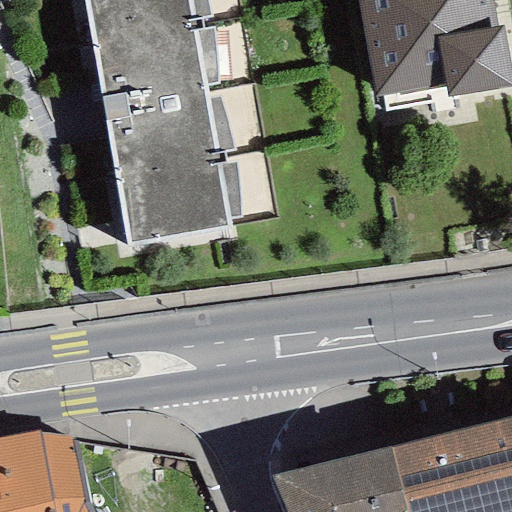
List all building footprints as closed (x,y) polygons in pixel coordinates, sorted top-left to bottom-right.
[(81,0),(129,246),(231,230),(229,220),(240,218),(235,163),(225,165),(223,153),(233,152),(218,99),(208,100),(206,86),(216,85),(212,30),(202,30),(200,19),(211,17),(205,0),(81,0)] [(491,0),(356,0),(375,97),(398,93),(398,95),(444,87),(446,98),(511,86),(511,79),(503,26),(496,27),(491,0)] [(511,511),(511,415),(389,447),(405,511),(511,511)] [(0,439),(0,511),(90,511),(86,502),(73,440),(40,433),(0,439)] [(405,511),(389,447),(338,459),(354,511),(405,511)] [(285,511),(354,511),(338,459),(272,476),(285,511)]
